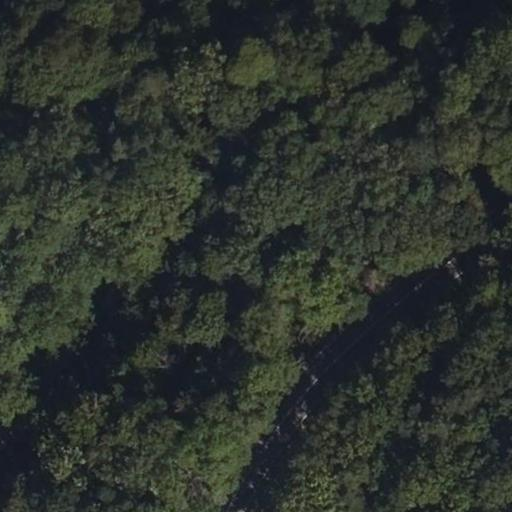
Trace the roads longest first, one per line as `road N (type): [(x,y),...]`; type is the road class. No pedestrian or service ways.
road 1 (track): [(0,437),(256,105),(381,20),(459,0)]
road 2 (secondary): [(244,511),(324,393),(443,280),(511,231)]
